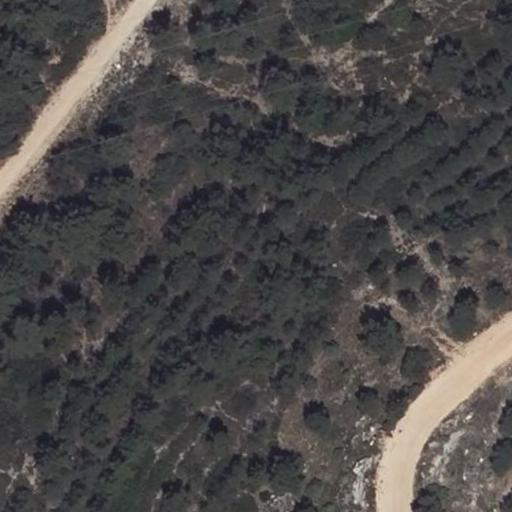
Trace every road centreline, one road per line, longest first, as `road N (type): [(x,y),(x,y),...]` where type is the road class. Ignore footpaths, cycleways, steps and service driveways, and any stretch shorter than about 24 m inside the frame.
road 1 (track): [(0,187),(167,0)]
road 2 (track): [(511,362),(433,413),(403,474),(403,511)]
